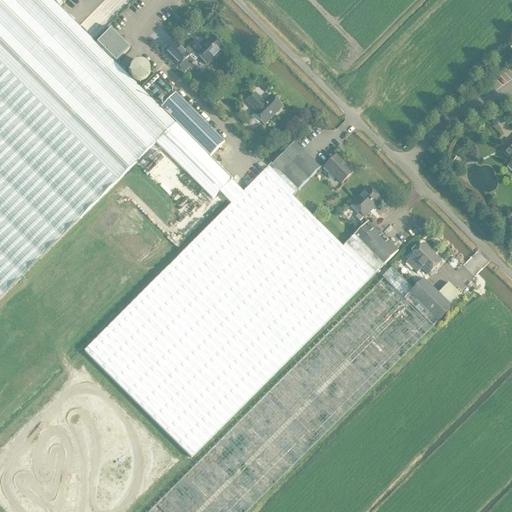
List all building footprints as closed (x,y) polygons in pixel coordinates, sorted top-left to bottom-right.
[(0,0),(0,299),(156,143),(176,123),(161,108),(142,89),(134,81),(133,79),(116,63),(96,44),(52,0),(0,0)] [(97,44),(96,44),(116,63),(130,49),(111,29),(97,44)] [(190,56),(179,67),(184,72),(199,58),(207,66),(209,64),(224,49),(220,44),(221,42),(216,37),(213,38),(212,37),(203,46),(196,40),(188,47),(185,51),(190,56)] [(174,40),(163,51),(179,67),(190,56),(185,51),(174,40)] [(156,74),(142,89),(161,108),(175,94),(156,74)] [(206,90),(212,97),(220,89),(214,83),(206,90)] [(217,104),(223,98),(218,92),(212,99),(217,104)] [(253,114),(265,125),(283,108),(271,96),(264,102),(255,93),(246,102),(255,111),(253,114)] [(175,94),(161,108),(176,123),(210,157),(225,143),(175,94)] [(176,123),(156,143),(212,199),(219,192),(231,204),(242,192),(231,181),(232,179),(210,157),(176,123)] [(511,141),(502,152),(511,162),(507,167),(511,172),(511,141)] [(295,143),(272,165),(296,190),(297,191),(320,169),(295,143)] [(341,184),(353,173),(336,156),(325,167),(341,184)] [(94,341),(84,351),(140,407),(192,459),(248,402),(295,354),(376,273),(384,266),(373,255),(354,236),(347,243),(343,247),(291,195),(296,190),(272,165),(271,164),(242,192),(231,204),(94,341)] [(364,217),(381,201),(375,195),(375,193),(372,190),(370,190),(368,188),(352,205),(360,213),(356,218),(360,222),(364,217)] [(368,222),(354,236),(373,255),(384,266),(395,254),(398,251),(368,222)] [(411,258),(406,263),(417,274),(422,269),(428,275),(435,268),(437,268),(440,265),(440,263),(441,262),(424,244),(422,246),(420,246),(418,249),(418,250),(411,258)] [(438,322),(410,293),(413,289),(392,268),(383,278),(384,279),(302,360),(149,511),(247,511),(254,505),(291,468),(318,441),(405,355),(432,327),(438,322)] [(438,322),(452,308),(438,294),(424,279),(414,290),(413,289),(410,293),(438,322)] [(449,284),(438,294),(452,308),(463,297),(449,284)]
